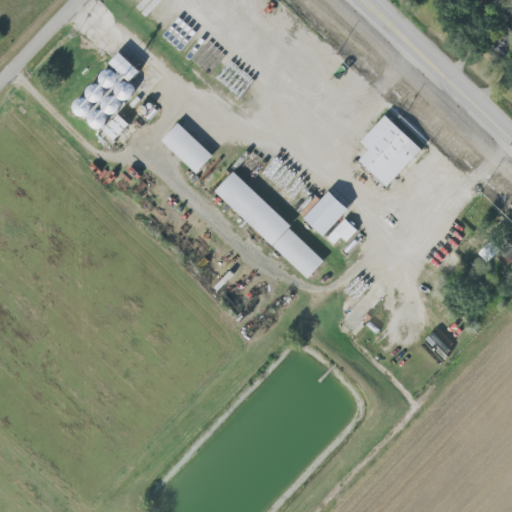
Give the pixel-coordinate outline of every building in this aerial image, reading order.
[(143,70),(123,52),(112,64),(99,79),(100,80),(85,96),(84,95),(74,106),(86,117),(87,116),(103,130),(140,90),(132,82),(143,70)] [(132,124),(121,113),(102,133),(114,144),(132,124)] [(361,161),(389,187),(425,149),(389,114),(363,141),(371,149),(361,161)] [(216,155),(181,122),(164,140),(199,173),(216,155)] [(217,191),(311,278),(329,259),(235,172),(217,191)] [(307,217),(327,235),(353,208),(333,190),(307,217)] [(335,244),(343,236),(348,242),(360,229),(346,217),(328,238),(335,244)] [(511,260),(511,237),(501,247),(511,260)] [(502,255),(494,241),(479,251),(487,264),(502,255)]
